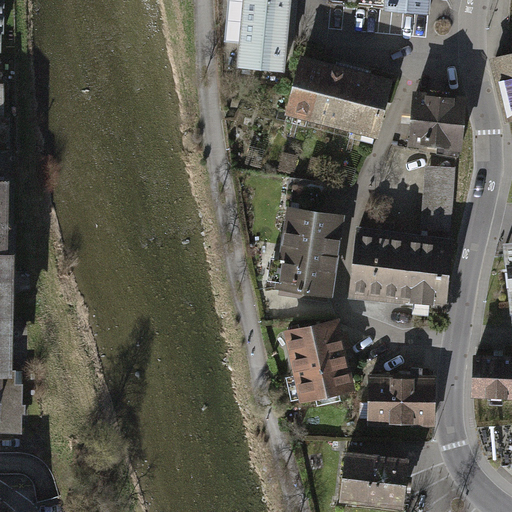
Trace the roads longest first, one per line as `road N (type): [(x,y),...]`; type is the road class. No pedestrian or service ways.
road 1 (residential): [(475,64),(488,162),(450,384),(454,443),(466,474),(509,511)]
road 2 (residential): [(325,45),(475,64)]
